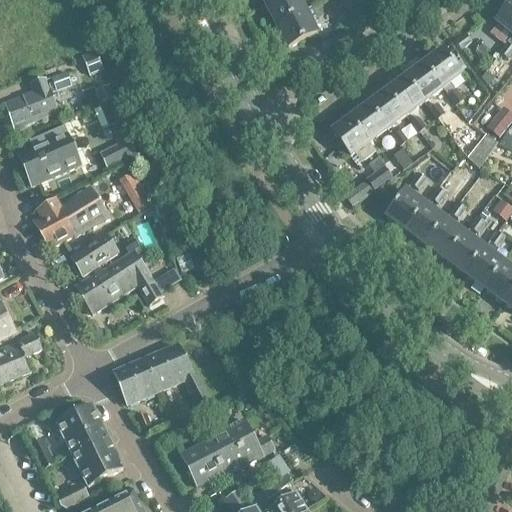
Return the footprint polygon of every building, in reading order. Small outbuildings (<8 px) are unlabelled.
[(278,0),(265,7),(276,29),(305,14),(298,1),(300,0),(278,0)] [(511,2),(495,24),(511,37),(511,2)] [(357,5),(348,11),(346,12),(352,20),(362,12),(357,5)] [(312,10),(305,14),(276,29),(288,51),(316,36),(310,23),(317,19),(312,10)] [(471,44),(465,36),(455,44),(461,52),(471,44)] [(508,61),(511,55),(511,47),(508,45),(500,55),(508,61)] [(461,77),(443,53),(424,66),(442,91),(461,77)] [(84,59),(91,77),(102,72),(95,54),(84,59)] [(424,66),(406,80),(424,105),(442,91),(424,66)] [(56,114),(51,98),(64,93),(59,80),(46,84),(45,82),(31,88),(34,95),(5,107),(14,132),(56,114)] [(424,105),(406,80),(387,93),(405,118),(424,105)] [(463,102),(455,92),(447,98),(455,108),(463,102)] [(387,93),(369,107),(387,132),(405,118),(387,93)] [(444,116),(437,105),(429,111),(436,121),(444,116)] [(387,132),(369,107),(350,121),(368,145),(387,132)] [(486,129),(499,138),(511,121),(511,114),(503,107),(486,129)] [(426,129),(418,119),(410,125),(418,135),(426,129)] [(332,134),(350,159),(357,154),(364,162),(375,154),(368,145),(350,121),(332,134)] [(30,145),(34,152),(18,159),(31,190),(80,168),(63,130),(30,145)] [(407,143),(400,133),(392,138),(399,149),(407,143)] [(487,140),(481,148),(489,154),(495,147),(487,140)] [(107,170),(135,156),(129,143),(100,156),(107,170)] [(374,193),(391,180),(384,170),(367,182),(374,193)] [(132,175),(119,183),(138,215),(151,207),(132,175)] [(418,176),(410,186),(418,192),(426,181),(418,176)] [(36,212),(38,214),(42,221),(34,226),(50,252),(108,221),(91,190),(70,202),(71,203),(61,209),(55,200),(36,212)] [(438,190),(430,201),(438,207),(446,196),(438,190)] [(405,193),(386,219),(406,234),(425,208),(405,193)] [(458,205),(450,215),(458,221),(465,211),(458,205)] [(445,222),(425,208),(406,234),(426,248),(445,222)] [(453,228),(458,221),(450,215),(445,222),(426,248),(445,263),(464,237),(453,228)] [(477,220),(470,230),(478,236),(485,226),(477,220)] [(445,263),(465,278),(484,252),(472,243),(478,236),(470,230),(464,237),(445,263)] [(497,234),(490,245),(497,250),(505,240),(497,234)] [(71,262),(83,280),(117,257),(105,239),(71,262)] [(122,247),(128,257),(139,250),(132,241),(122,247)] [(492,258),(497,250),(490,245),(484,252),(465,278),(485,292),(504,266),(492,258)] [(74,290),(92,318),(137,289),(149,309),(162,300),(160,296),(181,282),(174,273),(154,286),(134,254),(103,274),(102,272),(74,290)] [(181,276),(183,275),(194,271),(189,257),(176,262),(181,276)] [(511,297),(511,272),(504,266),(485,292),(505,307),(511,297)] [(0,343),(16,335),(0,303),(0,343)] [(35,337),(3,351),(5,356),(0,357),(0,387),(31,375),(25,360),(42,353),(35,337)] [(193,379),(177,349),(147,361),(161,393),(183,384),(196,409),(210,402),(197,378),(193,379)] [(113,376),(127,408),(161,393),(147,361),(113,376)] [(72,458),(108,440),(93,410),(57,428),(72,458)] [(141,432),(150,428),(146,417),(136,420),(141,432)] [(254,445),(243,423),(204,443),(206,445),(181,457),(197,489),(229,473),(230,475),(273,454),(266,440),(254,445)] [(72,458),(88,490),(123,472),(111,448),(108,440),(72,458)] [(43,443),(31,449),(42,472),(54,466),(43,443)] [(279,459),(266,468),(277,484),(287,477),(290,475),(279,459)] [(292,486),(287,477),(277,484),(246,504),(239,493),(225,503),(230,511),(252,511),(258,508),(266,503),(292,486)] [(83,491),(76,495),(73,489),(55,498),(61,510),(68,511),(69,511),(88,503),(83,491)] [(281,508),(274,511),(304,511),(296,498),(295,499),(291,491),(276,500),(281,508)] [(143,511),(134,493),(94,511),(143,511)] [(266,503),(258,508),(260,511),(268,511),(271,511),(266,503)]
